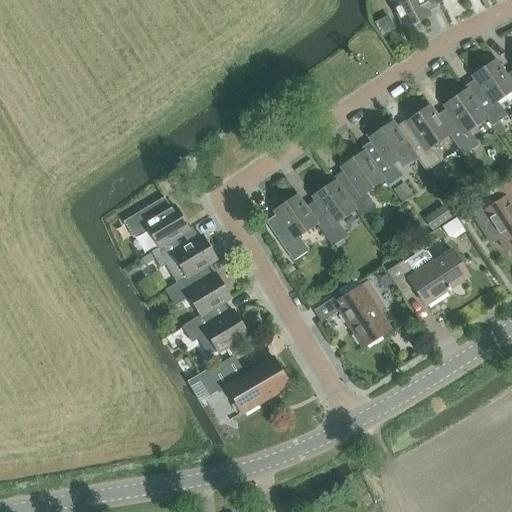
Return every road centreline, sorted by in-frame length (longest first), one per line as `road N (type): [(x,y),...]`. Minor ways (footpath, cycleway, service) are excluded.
road 1 (residential): [(353,425),(242,224),(245,189),(416,65),(511,12)]
road 2 (unclassified): [(353,425),(252,471),(45,511)]
road 3 (unclassified): [(353,425),(511,333)]
